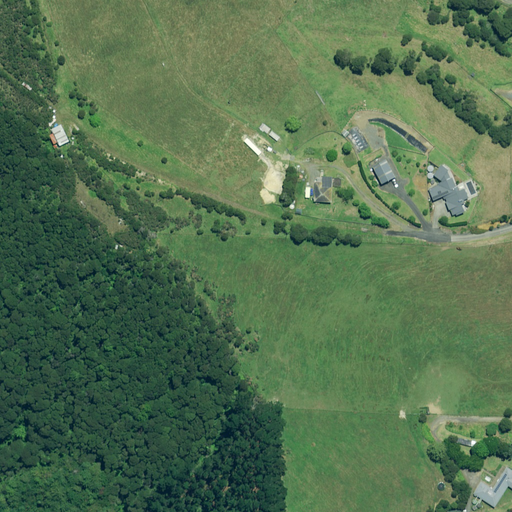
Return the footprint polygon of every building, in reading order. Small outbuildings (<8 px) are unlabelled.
[(271,129),(264,125),(261,129),(268,134),(271,129)] [(280,138),(272,132),(270,135),(277,141),(280,138)] [(386,159),(373,166),(382,184),(396,177),(386,159)] [(438,186),(429,190),(433,200),(443,196),(444,200),(446,199),(448,202),(446,203),(449,210),(450,209),(453,216),(456,214),(457,216),(465,213),(462,204),(465,203),(464,199),(468,197),(465,189),(458,191),(458,190),(454,180),(451,181),(447,171),(448,170),(440,165),(433,176),(441,181),(442,179),(443,182),(437,184),(438,186)] [(316,176),(314,201),(331,202),(333,177),(316,176)] [(511,470),(507,467),(493,490),(481,482),(474,494),(495,507),(508,486),(511,488),(511,470)]
